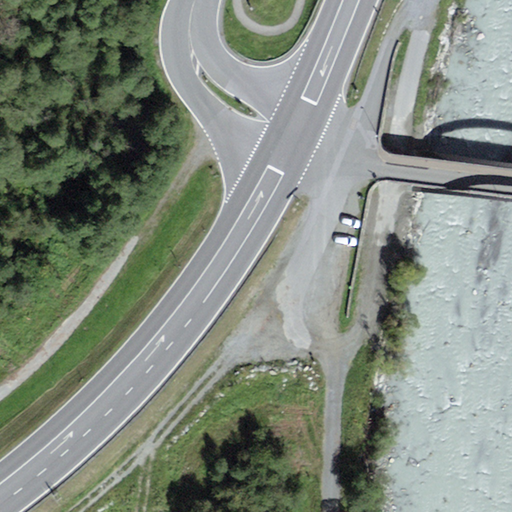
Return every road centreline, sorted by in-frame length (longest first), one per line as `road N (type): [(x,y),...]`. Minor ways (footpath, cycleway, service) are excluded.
road 1 (primary): [(291,133),(245,226),(140,367),(0,492)]
road 2 (track): [(217,112),(170,195),(111,274),(0,391)]
road 3 (track): [(73,511),(133,461),(294,283)]
road 4 (residential): [(291,133),(377,162),(511,181)]
road 5 (unclassified): [(188,19),(190,78),(205,102),(241,125),(291,133)]
road 6 (track): [(328,511),(333,347)]
road 7 (unclassified): [(291,133),(213,69),(188,19)]
road 8 (primary): [(349,0),(291,133)]
